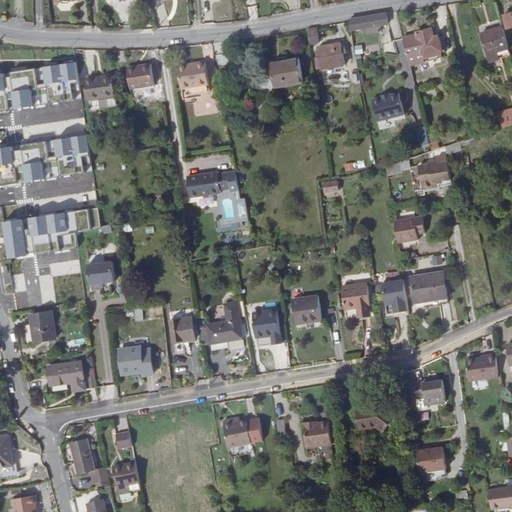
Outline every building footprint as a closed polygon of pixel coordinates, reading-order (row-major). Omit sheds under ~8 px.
[(248,7),(250,17),(257,15),(255,6),(248,7)] [(350,18),(350,20),(351,28),(352,28),(363,26),(366,26),(381,23),(389,22),(387,11),(350,18)] [(382,26),(381,23),(366,26),(367,32),(379,30),(379,26),(382,26)] [(318,25),(309,26),(311,42),(320,41),(318,25)] [(510,47),(504,25),(483,30),(490,59),(500,57),(498,50),(510,47)] [(419,37),(420,42),(406,44),(411,62),(446,57),(442,33),(419,37)] [(344,62),(341,42),(317,46),(321,66),(344,62)] [(386,53),(394,51),(392,42),(383,45),(386,53)] [(355,54),(363,52),(361,44),(354,45),(355,54)] [(500,57),(511,54),(511,53),(510,47),(498,50),(500,57)] [(206,87),(202,58),(177,61),(182,92),(206,87)] [(306,82),(302,58),(274,63),(278,86),(306,82)] [(150,61),(126,64),(129,86),(152,82),(150,61)] [(115,101),(111,71),(88,75),(92,104),(115,101)] [(379,120),(406,114),(404,104),(401,92),(392,94),(392,93),(383,95),(383,96),(374,98),(379,120)] [(511,106),(500,111),(504,125),(511,122),(511,106)] [(425,126),(415,129),(418,146),(428,144),(425,126)] [(363,159),(343,165),(345,172),(365,167),(363,159)] [(451,179),(448,160),(420,164),(422,187),(435,185),(435,180),(451,179)] [(399,163),(388,169),(389,176),(403,170),(399,163)] [(187,173),(190,194),(228,188),(228,185),(238,183),(235,167),(225,169),(225,167),(206,169),(206,172),(200,172),(200,171),(187,173)] [(322,192),(325,192),(323,182),(337,180),(336,178),(330,179),(320,180),(321,192),(322,192)] [(323,182),(325,192),(338,189),(337,180),(323,182)] [(416,222),(395,224),(398,247),(419,244),(416,222)] [(442,255),(431,255),(432,266),(442,265),(442,255)] [(102,264),(104,283),(116,282),(114,262),(102,264)] [(89,265),(91,285),(104,283),(102,264),(89,265)] [(448,304),(444,278),(410,282),(414,309),(448,304)] [(386,309),(387,319),(408,316),(404,285),(383,288),(385,304),(388,303),(389,308),(386,309)] [(369,287),(341,291),(344,313),(359,311),(360,319),(373,316),(369,287)] [(324,321),(320,296),(294,300),(298,325),(324,321)] [(201,327),(204,344),(211,343),(212,343),(243,339),(238,306),(226,308),(228,322),(208,325),(208,326),(201,327)] [(57,335),(53,309),(33,313),(37,339),(57,335)] [(285,345),(280,311),(255,314),(259,339),(275,336),(276,346),(285,345)] [(198,339),(195,317),(174,321),(177,345),(191,343),(191,340),(198,339)] [(511,367),(511,345),(503,347),(506,368),(511,367)] [(142,347),(121,350),(124,374),(145,371),(146,375),(155,374),(151,350),(143,351),(142,347)] [(84,366),(83,359),(50,364),(53,382),(72,379),(73,388),(94,385),(91,365),(84,366)] [(496,381),(493,360),(478,362),(463,364),(466,386),(496,381)] [(446,403),(443,381),(433,382),(432,380),(414,383),(416,400),(426,398),(427,406),(446,403)] [(116,385),(98,386),(99,398),(117,398),(116,385)] [(398,414),(383,406),(375,407),(374,404),(365,406),(366,409),(358,410),(361,430),(379,427),(387,432),(398,414)] [(235,412),(223,414),(227,441),(251,437),(247,414),(240,415),(235,416),(235,412)] [(334,438),(331,416),(319,418),(316,418),(316,416),(306,417),(310,442),(334,438)] [(133,439),(130,424),(117,427),(120,441),(133,439)] [(279,426),(281,437),(289,435),(287,424),(279,426)] [(0,469),(11,468),(7,436),(0,437),(0,469)] [(95,467),(87,436),(71,440),(78,472),(90,469),(94,481),(96,481),(106,478),(108,478),(105,465),(95,467)] [(323,461),(331,459),(329,446),(321,447),(323,461)] [(443,447),(418,451),(421,472),(447,468),(443,447)] [(129,485),(142,483),(136,455),(127,457),(128,459),(114,462),(119,489),(129,486),(129,485)] [(511,487),(487,491),(489,511),(511,507),(511,487)] [(37,511),(35,495),(13,499),(15,511),(37,511)] [(105,511),(102,499),(86,502),(88,511),(105,511)]
